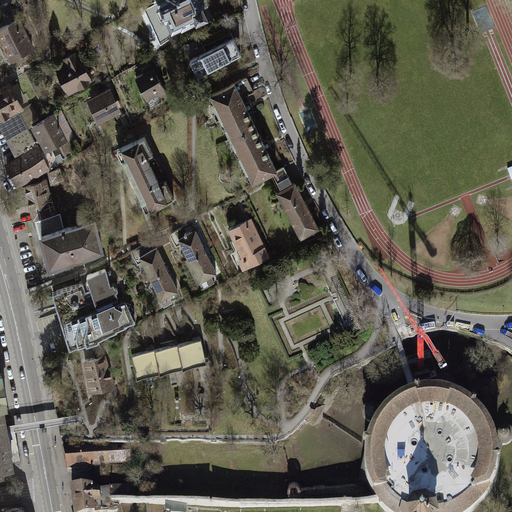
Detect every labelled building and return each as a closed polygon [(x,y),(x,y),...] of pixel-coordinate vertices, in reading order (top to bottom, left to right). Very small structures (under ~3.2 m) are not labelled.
[(207,0),(177,0),(156,11),(165,28),(175,23),(183,38),(218,20),(207,0)] [(0,24),(0,37),(12,60),(35,48),(18,15),(0,24)] [(234,38),(190,60),(198,75),(241,53),(234,38)] [(55,67),(71,92),(95,78),(76,47),(62,56),(65,61),(55,67)] [(137,77),(150,101),(167,93),(152,64),(143,69),(145,73),(137,77)] [(232,138),(256,126),(249,111),(253,109),(250,101),(245,103),(242,98),(254,92),(247,77),(211,94),(211,95),(210,95),(209,96),(209,98),(209,100),(209,102),(211,103),(212,104),(214,104),(215,104),(232,138)] [(18,110),(22,107),(10,84),(0,89),(0,118),(0,119),(9,137),(27,128),(18,110)] [(109,91),(92,99),(101,117),(117,110),(109,91)] [(60,165),(59,163),(75,155),(54,114),(27,128),(9,137),(19,157),(8,163),(17,182),(47,167),(49,170),(60,165)] [(272,172),(278,183),(290,176),(284,165),(277,169),(267,149),(272,147),(268,139),(263,141),(256,126),(232,138),(248,172),(247,173),(246,175),(246,177),(247,180),(250,181),(253,181),(272,172)] [(122,148),(119,150),(148,209),(151,208),(174,197),(145,136),(122,147),(122,148)] [(278,192),(301,236),(319,227),(295,183),(294,183),(290,176),(278,183),(282,190),(278,192)] [(28,194),(34,216),(52,212),(51,210),(54,209),(52,202),(50,203),(44,184),(47,183),(46,179),(44,179),(44,178),(39,179),(40,182),(26,186),(26,187),(23,187),(25,195),(28,194)] [(107,254),(97,215),(63,223),(60,215),(35,221),(46,269),(107,254)] [(250,218),(230,228),(243,256),(248,266),(267,257),(263,248),(264,247),(250,218)] [(182,243),(190,259),(207,250),(204,244),(203,244),(196,228),(185,233),(182,227),(170,232),(176,246),(182,243)] [(143,261),(151,276),(168,268),(165,262),(157,246),(147,251),(144,245),(132,250),(138,263),(143,261)] [(207,250),(190,259),(200,279),(199,280),(203,287),(214,282),(211,275),(217,272),(209,256),(210,256),(207,250)] [(87,274),(91,287),(97,305),(117,298),(119,298),(117,292),(117,291),(118,291),(118,289),(117,288),(116,287),(115,287),(112,288),(106,268),(87,274)] [(168,268),(151,276),(161,297),(161,298),(164,305),(172,302),(169,295),(178,290),(171,274),(168,268)] [(118,302),(117,298),(97,305),(91,287),(86,289),(83,282),(53,291),(70,347),(99,338),(136,322),(126,299),(118,302)] [(133,354),(138,378),(207,363),(202,339),(133,354)] [(86,360),(92,392),(115,388),(105,356),(86,360)] [(436,388),(439,390),(450,392),(454,390),(455,387),(455,384),(455,381),(452,377),(447,375),(444,375),(440,377),(437,380),(435,384),(436,388)] [(0,467),(13,466),(4,408),(11,407),(6,376),(0,376),(0,467)] [(399,402),(389,410),(381,420),(376,428),(370,443),(366,443),(365,449),(367,451),(367,471),(370,486),(374,494),(378,501),(380,504),(386,511),(476,511),(488,501),(495,490),(497,486),(499,478),(502,465),(505,464),(505,460),(503,459),(502,445),(496,429),(490,421),(480,408),(481,406),(478,403),(476,404),(460,396),(450,393),(439,391),(430,391),(418,393),(417,391),(414,392),(412,393),(412,395),(399,402)] [(307,420),(312,424),(325,407),(320,404),(323,399),(320,397),(311,415),(307,420)] [(375,422),(383,413),(382,406),(377,402),(370,402),(364,405),(362,411),(363,417),(370,422),(375,422)] [(500,425),(497,428),(503,445),(508,445),(511,443),(511,442),(511,427),(510,425),(505,424),(500,425)] [(108,445),(65,450),(68,469),(96,467),(97,484),(132,482),(130,444),(108,445)] [(112,500),(137,501),(136,488),(111,490),(112,500)] [(92,489),(72,489),(74,511),(94,511),(92,491),(92,489)] [(111,490),(92,491),(94,511),(115,511),(117,511),(118,509),(119,506),(120,503),(112,504),(112,500),(111,490)]
